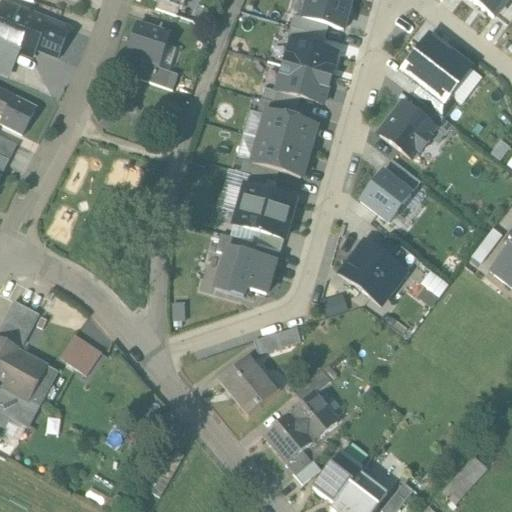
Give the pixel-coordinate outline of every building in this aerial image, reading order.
[(178,6),(159,0),(156,12),(174,17),(178,6)] [(343,33),(351,8),(323,0),(307,0),(301,21),(328,29),(343,33)] [(509,0),(464,0),(493,22),(509,0)] [(63,29),(0,3),(0,46),(13,52),(17,44),(52,58),(63,29)] [(328,29),(301,21),(294,19),(290,31),(325,41),(328,29)] [(168,36),(137,26),(127,57),(145,63),(146,58),(159,63),(168,36)] [(290,43),(321,52),(325,41),(290,31),(286,43),(290,44),(290,43)] [(470,72),(428,40),(402,75),(421,89),(443,107),(448,100),(470,72)] [(290,44),(283,68),(329,82),(336,57),(321,52),(290,43),(290,44)] [(13,52),(0,46),(0,63),(8,66),(13,52)] [(322,107),(329,82),(283,68),(276,94),(299,101),(322,107)] [(178,78),(155,71),(150,88),(174,94),(178,78)] [(443,107),(421,89),(413,99),(423,107),(442,121),(454,105),(448,100),(443,107)] [(37,110),(0,90),(0,114),(5,117),(1,125),(23,137),(37,110)] [(299,101),(276,94),(265,91),(261,103),(295,113),(296,113),(299,101)] [(266,117),(266,116),(292,124),(295,113),(261,103),(258,115),(266,117)] [(416,116),(404,107),(379,138),(410,162),(417,152),(421,154),(430,143),(426,140),(434,130),(416,116)] [(423,107),(416,116),(434,130),(445,138),(452,129),(442,121),(423,107)] [(266,117),(259,142),(308,156),(315,131),(266,116),(266,117)] [(16,148),(0,139),(0,158),(10,163),(16,148)] [(251,166),(251,167),(278,175),(301,181),(308,156),(259,142),(251,166)] [(420,185),(391,163),(384,172),(413,194),(420,185)] [(278,175),(251,167),(251,166),(243,164),(240,176),(275,186),(278,175)] [(411,198),(382,176),(360,205),(388,227),(411,198)] [(244,190),(233,229),(260,236),(283,243),(295,204),(244,190)] [(280,254),(283,243),(260,236),(257,247),(280,254)] [(227,252),(252,259),(255,247),(221,238),(216,255),(226,258),(227,252)] [(377,255),(406,277),(416,263),(388,240),(377,255)] [(364,245),(339,277),(381,309),(406,277),(377,255),(364,245)] [(511,251),(511,253),(508,251),(490,274),(511,291),(511,251)] [(252,259),(227,252),(216,292),(243,300),(246,291),(266,297),(275,266),(252,259)] [(38,317),(13,303),(0,327),(0,343),(18,353),(38,317)] [(303,329),(261,340),(265,355),(307,344),(303,329)] [(81,334),(63,360),(90,379),(108,353),(81,334)] [(0,343),(0,389),(26,404),(29,400),(45,370),(17,354),(18,353),(0,343)] [(275,397),(247,361),(219,383),(247,418),(275,397)] [(327,368),(294,396),(302,406),(314,396),(335,378),(327,368)] [(45,370),(29,400),(39,406),(52,382),(48,379),(51,373),(45,370)] [(302,406),(289,417),(311,445),(337,423),(314,396),(302,406)] [(311,445),(289,417),(264,438),(287,466),(302,453),(311,445)] [(176,428),(171,435),(177,438),(181,430),(176,428)] [(287,466),(284,468),(294,479),(294,478),(311,464),(302,453),(287,466)] [(361,473),(339,456),(312,491),(334,507),(334,508),(359,475),(360,475),(361,473)] [(469,458),(437,493),(452,507),(484,471),(469,458)] [(311,464),(294,478),(302,487),(320,472),(313,463),(311,464)] [(157,494),(173,503),(184,484),(169,475),(157,494)] [(360,475),(359,475),(334,508),(334,507),(330,511),(376,511),(377,510),(376,509),(386,496),(360,475)] [(404,486),(382,511),(397,511),(413,493),(404,486)]
